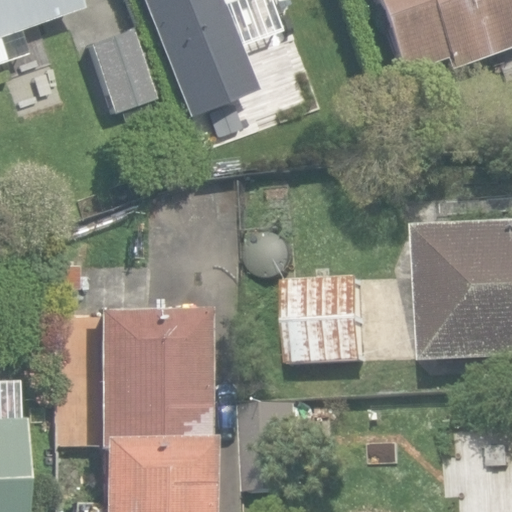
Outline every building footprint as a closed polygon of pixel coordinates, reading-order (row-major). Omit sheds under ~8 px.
[(0,0),(0,36),(74,11),(70,0),(0,0)] [(133,0),(178,121),(254,93),(222,7),(241,0),(133,0)] [(511,0),(368,0),(395,76),(440,60),(444,72),(511,47),(511,0)] [(93,70),(107,115),(153,100),(152,97),(158,95),(144,53),(137,55),(129,32),(87,45),(89,53),(80,56),(85,73),(93,70)] [(181,133),(190,158),(215,149),(207,124),(181,133)] [(51,268),(53,294),(73,293),(71,266),(51,268)] [(291,351),(292,367),(365,364),(361,279),(287,282),(287,293),(263,294),(266,352),(291,351)] [(203,511),(198,307),(91,309),(96,511),(203,511)] [(0,511),(17,511),(15,420),(5,421),(4,385),(0,385),(0,511)] [(246,408),(245,499),(300,499),(302,409),(246,408)]
